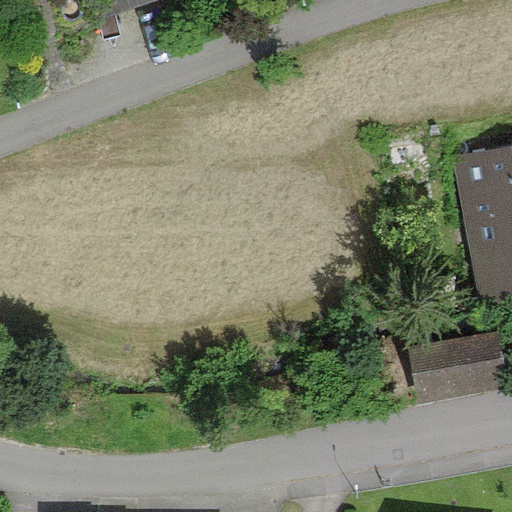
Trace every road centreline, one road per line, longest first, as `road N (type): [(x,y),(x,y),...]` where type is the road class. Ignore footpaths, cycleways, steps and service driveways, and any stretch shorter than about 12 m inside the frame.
road 1 (residential): [(0,468),(125,479),(511,422)]
road 2 (residential): [(0,122),(355,0)]
